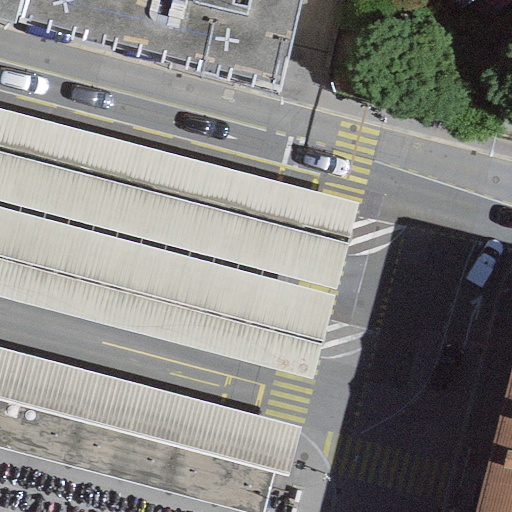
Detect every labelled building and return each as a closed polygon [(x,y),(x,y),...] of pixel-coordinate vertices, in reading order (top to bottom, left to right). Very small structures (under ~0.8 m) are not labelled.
[(0,0),(0,19),(16,24),(17,18),(22,0),(0,0)] [(22,0),(17,18),(276,85),(298,0),(22,0)] [(0,300),(309,383),(356,206),(0,111),(0,300)] [(301,429),(0,349),(0,402),(273,474),(286,477),(301,429)] [(511,361),(483,478),(511,484),(511,361)] [(263,511),(273,474),(0,402),(0,449),(240,511),(263,511)] [(511,511),(511,484),(483,478),(473,511),(511,511)]
